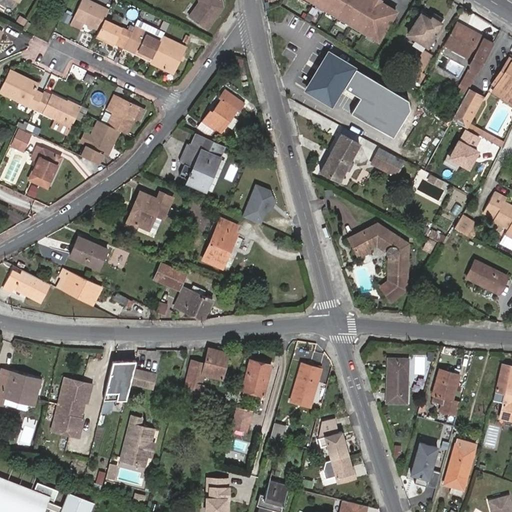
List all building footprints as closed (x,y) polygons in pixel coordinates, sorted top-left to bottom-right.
[(103,20),(107,10),(85,0),(79,0),(69,24),(80,29),(83,23),(86,24),(91,27),(98,30),(103,20)] [(199,0),(200,3),(189,18),(206,30),(222,8),(220,0),(199,0)] [(362,5),(364,2),(365,0),(311,0),(377,40),(395,11),(382,3),(377,10),(375,14),(362,5)] [(377,10),(364,2),(362,5),(375,14),(377,10)] [(432,15),(430,18),(421,12),(408,35),(427,45),(441,21),(432,15)] [(25,25),(28,18),(19,14),(16,20),(25,25)] [(120,28),(103,20),(98,30),(94,37),(104,42),(106,40),(113,43),(120,28)] [(123,22),(120,28),(113,43),(111,46),(110,48),(120,53),(122,48),(132,27),(123,22)] [(161,38),(162,36),(134,23),(132,27),(160,40),(161,38)] [(455,24),(445,44),(472,59),(469,65),(470,73),(476,76),(492,44),(455,24)] [(160,40),(132,27),(122,48),(149,62),(160,40)] [(161,38),(160,40),(149,62),(148,65),(171,76),(184,49),(161,38)] [(329,50),(304,91),(331,107),(343,87),(359,96),(349,112),(392,138),(413,103),(353,67),(355,65),(329,50)] [(422,72),(432,54),(424,50),(411,72),(413,73),(411,77),(415,80),(418,76),(423,78),(426,74),(422,72)] [(491,84),(495,86),(509,63),(511,64),(511,61),(507,58),(491,84)] [(511,64),(509,63),(495,86),(509,95),(511,96),(511,100),(511,103),(511,64)] [(0,86),(0,93),(35,110),(42,95),(33,91),(34,89),(21,83),(22,79),(7,72),(0,86)] [(461,88),(468,93),(470,90),(476,76),(470,73),(461,88)] [(82,80),(90,84),(93,78),(85,74),(82,80)] [(21,83),(34,89),(36,85),(22,79),(21,83)] [(509,95),(495,86),(492,91),(506,100),(509,95)] [(468,93),(455,121),(469,129),(484,97),(470,90),(468,93)] [(243,105),(224,92),(220,97),(222,99),(213,112),(211,111),(200,127),(210,134),(215,127),(221,131),(237,109),(239,110),(243,105)] [(42,95),(35,110),(70,126),(75,117),(78,110),(65,104),(66,102),(51,95),(50,97),(42,93),(42,95)] [(111,111),(118,97),(114,95),(107,109),(111,111)] [(118,129),(126,132),(138,107),(118,97),(111,111),(106,123),(118,129)] [(67,100),(66,102),(65,104),(78,110),(80,106),(67,100)] [(145,110),(138,107),(126,132),(128,134),(134,120),(139,122),(145,110)] [(83,112),(78,110),(75,117),(80,119),(83,112)] [(415,132),(438,143),(446,128),(423,116),(415,132)] [(79,154),(97,162),(101,153),(102,153),(106,146),(109,147),(118,129),(106,123),(97,118),(89,134),(88,137),(84,144),(79,154)] [(70,126),(55,119),(51,128),(66,136),(70,126)] [(27,122),(25,128),(38,134),(41,127),(27,122)] [(30,135),(19,130),(11,145),(22,150),(30,135)] [(190,146),(196,148),(208,154),(210,150),(212,151),(216,142),(196,133),(190,146)] [(330,152),(348,162),(359,142),(341,133),(330,152)] [(78,141),(84,144),(88,137),(82,134),(78,141)] [(479,150),(460,139),(449,159),(468,169),(479,150)] [(190,146),(188,144),(180,162),(184,164),(179,179),(205,190),(219,158),(208,154),(196,148),(190,146)] [(30,159),(36,163),(42,149),(36,146),(30,159)] [(390,165),(394,156),(378,147),(373,156),(390,165)] [(42,149),(36,163),(28,180),(46,188),(61,158),(42,149)] [(339,178),(348,162),(330,152),(321,169),(339,178)] [(399,158),(394,156),(390,165),(394,167),(399,158)] [(369,173),(362,169),(356,180),(363,184),(369,173)] [(439,187),(442,181),(429,174),(425,180),(439,187)] [(34,196),(38,188),(32,185),(28,194),(34,196)] [(256,185),(242,216),(259,224),(265,212),(269,211),(274,199),(270,190),(256,185)] [(132,222),(139,225),(148,229),(154,215),(163,218),(172,197),(161,192),(157,198),(141,191),(137,201),(140,202),(132,222)] [(508,229),(506,233),(511,236),(511,204),(505,201),(507,199),(494,193),(483,213),(495,218),(493,221),(508,229)] [(136,230),(139,225),(132,222),(140,202),(137,201),(126,225),(136,230)] [(460,217),(453,228),(467,236),(473,225),(460,217)] [(237,227),(221,219),(203,259),(222,267),(237,234),(234,233),(237,227)] [(363,245),(366,251),(377,246),(386,251),(386,255),(388,259),(388,275),(392,275),(406,276),(407,242),(377,225),(346,239),(352,251),(363,245)] [(426,236),(444,243),(447,235),(429,228),(426,236)] [(511,236),(506,233),(503,239),(511,243),(511,236)] [(107,249),(79,237),(70,257),(99,269),(107,249)] [(367,253),(366,251),(363,245),(352,251),(356,259),(367,253)] [(499,293),(508,275),(476,260),(467,277),(499,293)] [(167,284),(173,269),(162,264),(155,278),(167,284)] [(18,275),(21,269),(14,265),(11,271),(18,275)] [(58,287),(62,290),(71,272),(63,268),(61,273),(64,274),(58,287)] [(41,303),(52,284),(37,277),(21,269),(18,275),(11,271),(3,285),(12,290),(13,289),(41,303)] [(185,274),(173,269),(167,284),(179,289),(185,274)] [(71,272),(62,290),(92,305),(101,286),(71,272)] [(382,289),(392,282),(392,275),(388,275),(388,280),(380,286),(382,289)] [(406,276),(392,275),(392,282),(382,289),(391,300),(405,289),(406,276)] [(204,291),(193,286),(191,291),(184,288),(175,307),(202,319),(211,301),(202,296),(204,291)] [(440,296),(442,292),(435,290),(426,287),(420,309),(430,311),(432,304),(449,309),(452,310),(462,314),(467,308),(454,301),(440,296)] [(128,300),(117,294),(114,300),(125,305),(128,300)] [(163,317),(167,306),(160,303),(156,314),(163,317)] [(209,348),(203,369),(194,367),(189,389),(185,405),(201,409),(207,384),(202,383),(204,374),(222,378),(229,352),(209,348)] [(115,357),(105,397),(127,397),(131,381),(134,369),(135,367),(138,357),(115,357)] [(263,395),(264,395),(271,364),(250,359),(243,390),(244,390),(263,395)] [(404,403),(406,359),(389,359),(386,403),(404,403)] [(511,400),(511,366),(501,364),(493,399),(504,402),(500,418),(511,420),(511,403),(511,400)] [(194,367),(191,366),(185,388),(189,389),(194,367)] [(310,407),(322,369),(314,367),(314,369),(302,366),(291,401),(310,407)] [(150,367),(135,367),(134,369),(131,381),(150,381),(150,367)] [(158,381),(159,367),(150,367),(150,381),(158,381)] [(3,396),(7,397),(14,372),(2,369),(0,376),(0,402),(1,403),(3,396)] [(452,400),(459,374),(440,369),(432,394),(433,394),(432,400),(442,403),(440,409),(456,414),(459,402),(452,400)] [(14,372),(7,397),(33,404),(40,379),(14,372)] [(91,385),(64,378),(50,431),(77,438),(82,419),(80,418),(76,417),(80,403),(83,404),(86,404),(91,385)] [(263,395),(244,390),(242,397),(261,401),(263,395)] [(114,401),(104,399),(102,411),(111,413),(114,401)] [(237,408),(232,426),(244,429),(249,411),(237,408)] [(132,415),(121,458),(144,465),(147,455),(151,456),(155,443),(150,442),(144,440),(148,427),(140,425),(142,417),(132,415)] [(331,460),(348,455),(342,431),(339,432),(335,418),(323,421),(320,437),(322,445),(326,444),(331,460)] [(286,428),(274,424),(270,437),(282,440),(286,428)] [(154,428),(148,427),(144,440),(150,442),(154,428)] [(440,442),(422,437),(411,476),(417,478),(415,485),(427,488),(427,487),(437,490),(443,467),(434,464),(440,442)] [(444,484),(463,490),(476,443),(456,438),(444,484)] [(355,478),(348,455),(331,460),(337,483),(355,478)] [(116,465),(109,463),(105,477),(112,479),(116,465)] [(99,470),(96,483),(102,484),(106,472),(99,470)] [(0,511),(44,511),(46,508),(48,503),(49,500),(55,502),(59,491),(38,483),(35,491),(0,477),(0,511)] [(228,479),(208,478),(206,511),(225,511),(226,498),(228,499),(229,487),(228,487),(228,479)] [(257,511),(272,511),(274,508),(281,510),(288,486),(270,482),(264,500),(261,500),(257,511)] [(90,511),(94,504),(69,494),(63,509),(61,511),(90,511)] [(511,511),(508,496),(488,501),(492,511),(511,511)] [(340,511),(365,511),(367,505),(344,499),(340,511)] [(48,503),(46,508),(55,511),(61,511),(63,509),(48,503)]
